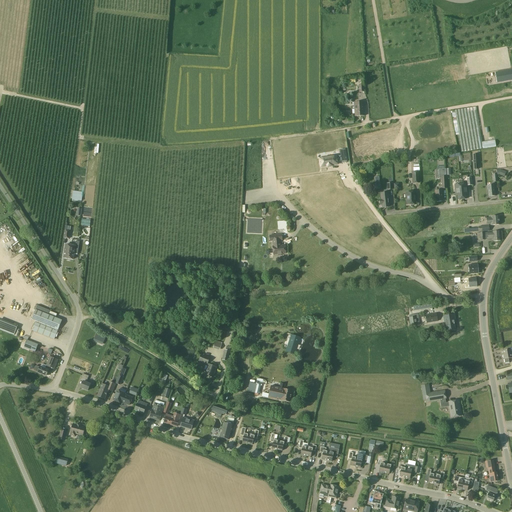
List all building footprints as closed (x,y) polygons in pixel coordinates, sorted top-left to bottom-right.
[(511,69),(495,73),(497,83),(511,80),(511,69)] [(355,117),(365,116),(364,102),(354,102),(355,117)] [(482,142),(476,107),(455,110),(455,113),(452,113),(455,132),(458,131),(461,152),(482,148),(482,149),(496,147),(495,140),(482,142)] [(282,148),(272,149),(276,177),(294,175),(292,158),(283,160),(282,148)] [(346,148),(341,149),(342,155),(337,155),(328,156),(327,156),(328,158),(327,158),(320,159),(321,159),(322,165),(322,166),(328,165),(328,166),(332,165),(332,164),(339,163),(338,160),(339,160),(340,160),(342,159),(343,161),(348,160),(346,148)] [(446,176),(445,169),(438,169),(439,179),(441,179),(442,189),(447,189),(446,176)] [(466,199),(465,193),(467,193),(466,184),(455,185),(456,193),(457,193),(458,200),(466,199)] [(495,196),(495,189),(495,185),(487,185),(487,190),(488,189),(488,197),(495,196)] [(82,201),(82,196),(82,192),(73,191),(72,200),(82,201)] [(389,207),(388,200),(389,199),(388,192),(380,193),(380,200),(379,200),(380,205),(382,205),(382,207),(389,207)] [(415,204),(414,197),(415,197),(415,192),(407,192),(407,196),(406,196),(406,201),(407,201),(408,204),(411,204),(411,205),(412,205),(413,205),(414,205),(414,204),(415,204)] [(499,225),(499,216),(491,216),(491,218),(486,218),(487,224),(490,224),(491,225),(499,225)] [(288,221),(278,221),(279,229),(288,229),(288,221)] [(500,241),(500,231),(493,231),(493,232),(487,233),(484,233),(484,232),(479,233),(477,233),(477,240),(480,239),(480,240),(485,240),(485,238),(488,238),(488,240),(493,239),(493,241),(500,241)] [(281,246),(280,239),(273,240),(274,246),(273,246),(274,254),(278,254),(279,255),(282,255),(282,253),(286,253),(285,245),(281,246)] [(77,255),(79,242),(76,241),(75,246),(66,245),(64,258),(73,260),(74,254),(77,255)] [(469,274),(478,273),(477,265),(468,265),(469,274)] [(462,290),(469,289),(469,288),(477,287),(476,278),(466,279),(466,283),(462,283),(462,285),(462,290)] [(31,320),(35,322),(58,331),(62,321),(35,310),(31,320)] [(415,315),(415,313),(409,314),(409,317),(409,318),(410,327),(417,325),(420,325),(418,315),(415,315)] [(426,323),(437,321),(436,314),(425,315),(426,323)] [(446,331),(455,330),(454,323),(455,323),(454,314),(444,316),(446,331)] [(17,328),(0,321),(0,329),(14,335),(17,328)] [(58,331),(35,322),(32,331),(54,340),(58,331)] [(102,345),(106,337),(97,333),(93,341),(102,345)] [(299,340),(291,338),(288,352),(288,355),(295,356),(299,340)] [(35,352),(38,345),(27,340),(24,348),(35,352)] [(220,350),(222,344),(215,342),(213,348),(220,350)] [(228,361),(230,351),(225,349),(222,360),(228,361)] [(511,351),(511,352),(510,349),(503,350),(504,359),(505,363),(509,362),(508,359),(511,358),(511,351)] [(209,361),(210,357),(204,355),(201,354),(198,361),(207,365),(209,361)] [(55,359),(50,357),(45,369),(37,366),(35,366),(34,370),(35,371),(47,376),(49,371),(53,372),(58,360),(57,360),(58,358),(56,357),(55,359)] [(215,371),(216,367),(209,364),(206,370),(205,370),(204,374),(212,377),(214,374),(215,374),(216,371),(215,371)] [(88,391),(90,384),(86,383),(89,376),(83,374),(80,381),(83,382),(81,388),(88,391)] [(260,386),(261,381),(257,380),(256,384),(250,383),(248,391),(260,394),(262,386),(260,386)] [(113,392),(116,384),(109,382),(107,387),(102,385),(97,396),(104,399),(108,390),(113,392)] [(284,389),(285,384),(280,383),(279,388),(271,386),(268,398),(290,403),(292,391),(284,389)] [(430,388),(429,384),(421,386),(424,401),(427,400),(427,402),(439,400),(441,408),(449,407),(451,417),(461,416),(460,409),(459,409),(457,400),(448,402),(446,402),(446,399),(445,390),(430,392),(430,388)] [(136,396),(139,390),(132,387),(129,393),(136,396)] [(169,399),(172,390),(165,388),(162,397),(163,397),(162,401),(167,402),(168,399),(169,399)] [(122,404),(124,399),(113,395),(111,400),(122,404)] [(144,413),(148,404),(138,400),(137,403),(134,410),(144,413)] [(150,418),(159,421),(164,406),(155,402),(150,418)] [(224,414),(226,415),(226,414),(227,412),(213,407),(212,410),(211,413),(221,417),(222,414),(224,415),(224,414)] [(177,427),(181,415),(174,413),(173,416),(167,414),(164,423),(177,427)] [(233,425),(234,419),(228,417),(226,423),(223,423),(220,437),(221,438),(221,439),(223,439),(224,438),(228,439),(229,440),(233,425)] [(192,426),(193,422),(190,421),(190,420),(183,418),(180,426),(191,430),(192,426)] [(82,426),(82,425),(77,423),(76,425),(73,424),(70,435),(75,436),(75,434),(83,436),(85,427),(82,426)] [(247,443),(249,435),(244,433),(245,428),(242,427),(241,435),(244,436),(242,442),(247,443)] [(66,436),(67,432),(61,430),(58,439),(65,441),(66,436)] [(249,435),(247,443),(253,445),(254,438),(257,439),(259,431),(256,430),(254,436),(249,435)] [(277,450),(279,441),(276,440),(277,435),(272,434),(272,435),(270,442),(273,442),(272,449),(277,450)] [(279,441),(277,450),(282,451),(284,445),(287,445),(288,438),(285,437),(284,442),(279,441)] [(306,456),(308,447),(303,446),(304,441),(300,440),(299,448),(302,448),(300,455),(306,456)] [(308,447),(306,456),(311,457),(312,451),(315,451),(316,446),(313,445),(313,448),(308,447)] [(327,461),(328,452),(326,451),(326,448),(321,447),(320,452),(323,453),(321,459),(327,461)] [(328,452),(327,461),(332,462),(333,457),(337,458),(339,450),(329,448),(329,452),(328,452)] [(355,467),(357,458),(352,457),(353,453),(350,452),(349,458),(352,459),(350,466),(355,467)] [(67,466),(68,460),(56,457),(55,463),(67,466)] [(384,473),(386,464),(381,463),(382,458),(379,457),(377,464),(380,465),(379,472),(384,473)] [(357,458),(355,467),(360,468),(362,461),(365,462),(366,459),(362,458),(362,459),(357,458)] [(495,466),(494,464),(494,460),(484,462),(486,468),(488,468),(489,474),(490,482),(498,481),(497,472),(496,472),(495,466)] [(386,464),(384,473),(389,474),(389,473),(392,474),(394,465),(391,464),(391,465),(386,464)] [(407,468),(405,477),(410,478),(411,472),(414,472),(414,473),(418,474),(421,474),(422,468),(420,468),(420,467),(415,467),(416,466),(408,464),(407,469),(407,468)] [(405,477),(407,468),(402,467),(399,466),(398,469),(401,470),(400,476),(405,477)] [(433,483),(435,475),(430,474),(431,470),(428,469),(427,476),(429,476),(428,482),(433,483)] [(435,475),(433,483),(439,484),(440,478),(443,479),(444,476),(444,472),(441,472),(440,476),(435,475)] [(462,490),(464,481),(462,480),(459,480),(460,474),(457,474),(455,481),(458,482),(457,488),(462,490)] [(464,481),(462,490),(467,491),(469,484),(472,485),(473,479),(470,478),(469,482),(465,481),(464,481)] [(330,487),(322,485),(319,497),(323,498),(323,497),(328,498),(328,497),(337,499),(339,491),(339,487),(331,485),(330,487)] [(496,494),(498,490),(488,485),(486,491),(489,492),(488,493),(486,499),(488,500),(490,501),(493,502),(494,498),(499,500),(500,496),(496,494)] [(380,503),(382,495),(378,494),(378,493),(375,492),(374,497),(371,496),(370,501),(376,503),(375,507),(376,508),(375,509),(378,510),(379,508),(379,509),(380,504),(380,503)] [(397,509),(400,498),(393,496),(392,501),(387,500),(385,506),(390,507),(390,508),(397,509)] [(414,502),(411,501),(411,500),(406,499),(403,509),(408,511),(409,510),(417,511),(416,511),(417,511),(419,502),(414,501),(414,502)]
